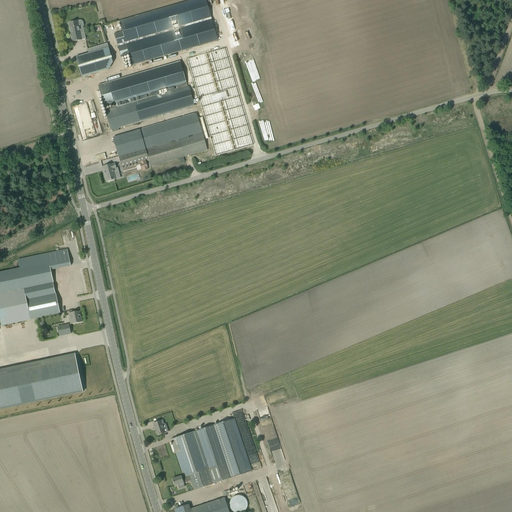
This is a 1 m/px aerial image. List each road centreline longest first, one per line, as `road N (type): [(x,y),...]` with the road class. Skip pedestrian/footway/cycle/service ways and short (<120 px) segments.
road 1 (unclassified): [(84,210),(511,90)]
road 2 (tertiary): [(158,511),(84,210)]
road 3 (tertiary): [(84,210),(39,0)]
road 4 (track): [(473,96),(511,214)]
